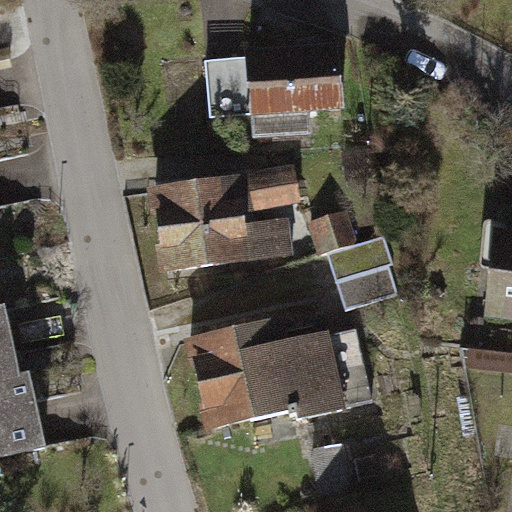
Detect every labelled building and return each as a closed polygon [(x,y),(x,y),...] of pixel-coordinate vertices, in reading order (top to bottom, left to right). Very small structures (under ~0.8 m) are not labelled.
[(354,51),(210,57),(213,129),(357,122),(354,51)] [(305,171),(156,187),(165,269),(314,252),(305,171)] [(511,233),(499,232),(490,316),(511,318),(511,233)] [(390,245),(337,258),(352,317),(404,305),(390,245)] [(34,341),(26,307),(0,312),(0,462),(58,449),(49,407),(34,341)] [(292,315),(190,336),(211,434),(371,400),(357,332),(299,344),(292,315)]
